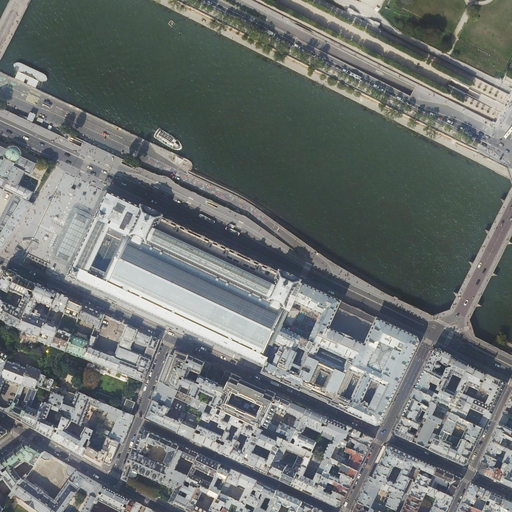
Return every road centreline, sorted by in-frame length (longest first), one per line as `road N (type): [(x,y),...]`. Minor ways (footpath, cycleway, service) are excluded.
road 1 (primary): [(432,332),(0,126)]
road 2 (primary): [(205,0),(505,145)]
road 3 (residential): [(168,338),(382,436)]
road 4 (residential): [(333,511),(138,420)]
road 5 (residential): [(0,260),(168,338)]
